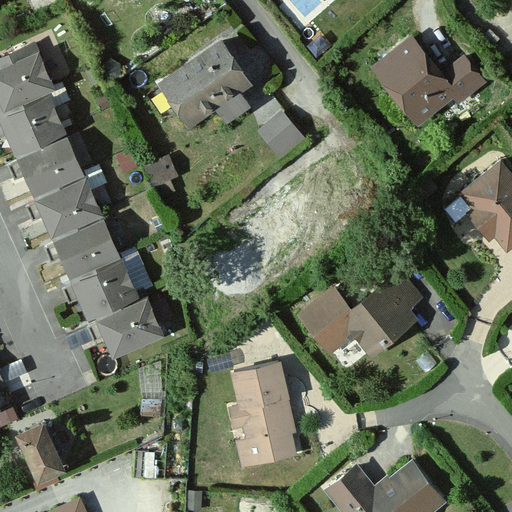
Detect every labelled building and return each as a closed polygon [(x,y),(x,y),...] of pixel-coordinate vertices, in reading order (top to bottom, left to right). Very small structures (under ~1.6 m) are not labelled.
[(407,59),(387,75),(420,116),(454,89),(460,96),(461,96),(484,77),(466,54),(443,71),(414,36),(399,48),(407,59)] [(165,80),(190,117),(215,100),(225,116),(227,115),(248,101),(238,85),(248,78),(223,40),(165,80)] [(53,83),(35,42),(0,57),(0,86),(8,103),(46,86),(53,83)] [(379,64),(387,75),(407,59),(399,48),(379,64)] [(194,123),(190,117),(165,80),(162,76),(156,79),(156,80),(186,126),(188,127),(194,123)] [(8,103),(1,106),(5,116),(0,117),(0,135),(11,130),(19,147),(64,127),(46,86),(8,103)] [(309,133),(290,110),(277,121),(296,144),(309,133)] [(296,144),(277,121),(269,128),(288,151),(296,144)] [(64,127),(19,147),(23,157),(10,162),(17,177),(30,171),(37,188),(82,168),(64,127)] [(168,155),(161,158),(168,174),(175,171),(168,155)] [(154,181),(168,174),(161,158),(146,165),(154,181)] [(476,204),(471,209),(490,233),(496,229),(509,244),(511,241),(511,172),(501,159),(464,189),(476,204)] [(100,210),(82,168),(37,188),(41,198),(28,204),(35,218),(48,213),(55,229),(100,210)] [(272,201),(239,228),(266,258),(298,231),(272,201)] [(100,210),(55,229),(59,239),(47,245),(53,259),(66,254),(73,270),(117,251),(100,210)] [(117,251),(73,270),(77,280),(65,286),(71,301),(84,295),(91,312),(98,308),(135,292),(117,251)] [(351,312),(344,304),(317,327),(323,335),(320,338),(330,350),(354,330),(361,339),(363,337),(373,350),(412,318),(404,308),(420,296),(399,270),(381,285),(382,286),(351,312)] [(344,304),(327,283),(299,306),(317,327),(344,304)] [(135,292),(98,308),(102,318),(90,324),(96,338),(107,333),(115,351),(160,330),(142,289),(135,292)] [(247,423),(251,439),(256,461),(296,452),(291,430),(283,396),(288,395),(280,361),(235,372),(243,405),(233,408),(237,425),(247,423)] [(291,430),(296,429),(288,395),(283,396),(291,430)] [(168,398),(144,396),(143,413),(144,413),(167,415),(168,398)] [(25,431),(31,445),(25,448),(30,457),(36,455),(42,470),(43,470),(60,462),(60,461),(54,445),(63,441),(57,429),(52,431),(47,421),(25,431)] [(62,426),(57,429),(63,441),(68,439),(62,426)] [(256,461),(251,439),(241,441),(246,463),(256,461)] [(348,511),(421,511),(422,511),(441,496),(414,464),(391,483),(390,488),(384,493),(378,493),(357,467),(330,489),(348,511)] [(86,511),(80,497),(44,511),(86,511)]
